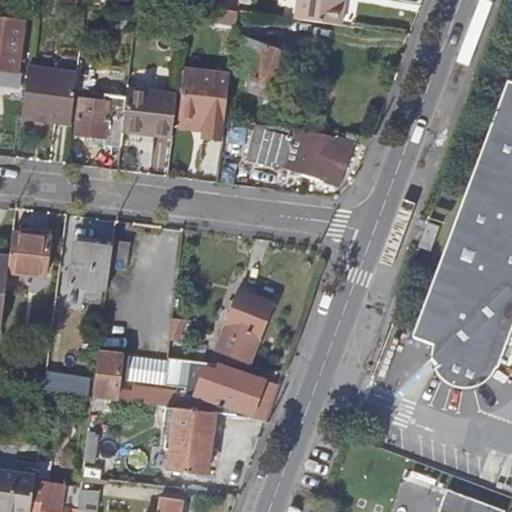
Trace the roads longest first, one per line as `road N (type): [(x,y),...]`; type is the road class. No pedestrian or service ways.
road 1 (residential): [(0,182),(374,233)]
road 2 (residential): [(374,233),(270,511)]
road 3 (residential): [(459,0),(374,233)]
road 4 (unknown): [(333,342),(371,388),(415,420),(469,435),(511,430)]
